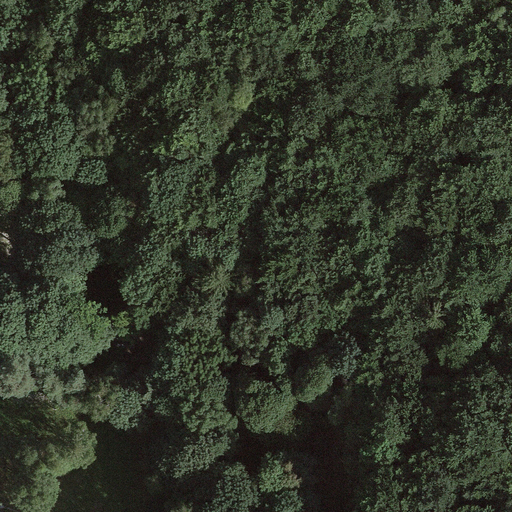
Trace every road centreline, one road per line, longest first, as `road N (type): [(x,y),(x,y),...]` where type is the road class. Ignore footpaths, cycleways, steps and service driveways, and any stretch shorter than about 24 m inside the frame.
road 1 (unclassified): [(0,334),(167,322),(218,159),(292,50),(351,0)]
road 2 (track): [(373,511),(401,455),(479,403),(511,391)]
